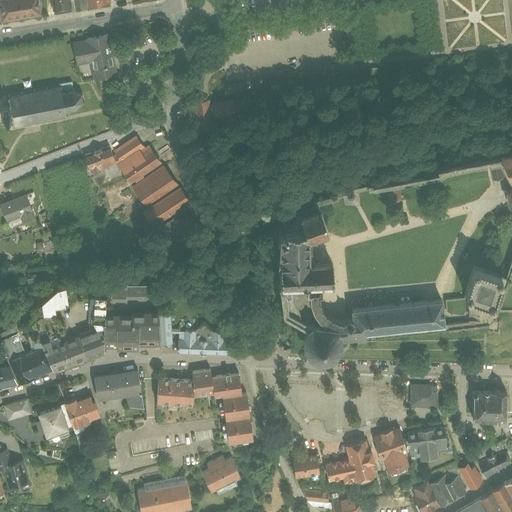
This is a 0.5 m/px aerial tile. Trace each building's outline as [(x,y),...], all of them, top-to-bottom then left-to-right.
[(0,0),(0,17),(38,12),(36,0),(0,0)] [(49,0),(51,10),(70,7),(68,0),(49,0)] [(116,76),(107,33),(71,40),(78,76),(81,75),(82,81),(92,79),(92,81),(116,76)] [(384,87),(382,73),(358,75),(359,89),(384,87)] [(2,118),(12,116),(14,128),(17,127),(16,125),(26,123),(27,125),(29,125),(29,122),(39,121),(40,123),(42,123),(41,120),(51,118),(52,121),(54,121),(54,118),(65,116),(67,118),(68,116),(66,115),(66,111),(76,109),(76,112),(78,111),(77,108),(82,103),(84,104),(85,102),(82,101),(81,95),(83,94),(82,92),(79,94),(73,91),(74,88),(73,81),(60,83),(61,86),(59,88),(49,90),(48,87),(46,88),(46,90),(36,92),(36,89),(34,90),(34,92),(24,94),(23,92),(21,92),(21,95),(11,96),(11,94),(8,94),(10,106),(0,108),(2,118)] [(243,84),(228,85),(229,93),(244,92),(243,84)] [(208,104),(208,100),(193,101),(195,132),(210,131),(208,104)] [(236,102),(211,104),(212,116),(237,114),(236,102)] [(190,207),(148,148),(145,151),(134,136),(110,153),(114,165),(147,210),(141,214),(154,233),(190,207)] [(91,154),(83,157),(89,174),(114,165),(110,153),(108,148),(99,151),(98,149),(90,153),(91,154)] [(511,154),(494,157),(511,184),(511,183),(511,154)] [(489,166),(491,177),(502,176),(496,165),(489,166)] [(401,180),(386,181),(388,196),(402,195),(401,180)] [(34,220),(24,195),(0,204),(0,212),(5,226),(18,220),(20,225),(34,220)] [(302,314),(310,319),(339,328),(352,327),(352,325),(435,318),(433,294),(337,301),(338,311),(333,311),(327,310),(320,308),(315,304),(312,297),(310,291),(313,291),(313,280),(327,279),(326,244),(308,244),(308,229),(326,223),(325,220),(317,195),(295,202),(300,218),(296,219),(279,221),(269,225),(270,279),(291,280),(291,291),(294,291),(294,297),(295,304),(298,309),(302,314)] [(467,290),(490,298),(500,270),(473,261),(463,288),(467,290)] [(124,294),(146,295),(146,283),(124,283),(124,286),(110,286),(110,297),(124,297),(124,294)] [(66,301),(63,285),(55,286),(39,300),(41,313),(53,311),(51,303),(66,301)] [(102,316),(102,311),(103,295),(91,294),(90,316),(94,322),(102,316)] [(135,341),(155,341),(155,307),(129,308),(129,310),(102,311),(102,316),(101,330),(101,341),(113,341),(113,345),(135,345),(135,341)] [(158,344),(170,344),(169,330),(169,327),(167,309),(156,309),(158,344)] [(175,352),(227,353),(227,345),(227,338),(220,338),(220,327),(209,327),(201,317),(192,327),(181,327),(169,327),(169,330),(176,331),(176,337),(175,337),(175,352)] [(339,334),(339,328),(310,319),(302,318),(300,321),(297,327),(297,334),(300,341),(305,347),(313,351),(321,351),(330,348),(336,342),(337,338),(339,334)] [(85,354),(101,348),(101,341),(101,330),(98,322),(77,331),(85,354)] [(0,328),(0,338),(6,355),(18,382),(30,377),(29,375),(51,366),(41,341),(22,348),(13,324),(0,328)] [(39,337),(38,335),(35,327),(27,330),(31,340),(39,337)] [(86,356),(85,354),(77,331),(50,341),(46,333),(38,335),(39,337),(41,341),(51,366),(52,369),(86,356)] [(0,384),(15,381),(7,361),(0,362),(0,384)] [(220,393),(240,390),(237,369),(210,373),(209,362),(190,364),(191,376),(190,393),(211,390),(212,394),(220,393)] [(135,364),(91,370),(95,395),(123,391),(127,403),(141,404),(135,364)] [(191,376),(156,374),(155,398),(190,400),(190,393),(191,376)] [(435,381),(407,380),(407,404),(435,405),(435,381)] [(504,386),(470,386),(470,387),(470,399),(470,414),(504,414),(504,386)] [(240,390),(220,393),(223,415),(248,412),(244,389),(240,390)] [(61,395),(62,398),(70,421),(98,412),(92,394),(90,395),(88,390),(74,395),(72,391),(61,395)] [(24,396),(2,403),(6,418),(29,412),(24,396)] [(64,423),(70,421),(62,398),(34,408),(42,431),(45,430),(47,437),(67,431),(64,423)] [(248,412),(223,415),(227,439),(251,436),(248,412)] [(378,454),(379,453),(384,465),(406,457),(402,445),(405,444),(397,422),(389,425),(388,422),(376,427),(377,429),(369,432),(378,454)] [(442,423),(405,428),(408,453),(445,448),(442,423)] [(364,434),(342,439),(346,452),(322,458),(326,475),(340,475),(372,467),(369,454),(372,454),(369,442),(366,443),(364,434)] [(6,445),(0,447),(0,463),(1,463),(8,484),(29,477),(22,455),(11,459),(6,445)] [(502,446),(475,457),(484,474),(508,458),(502,446)] [(306,451),(289,453),(292,473),(317,469),(314,450),(306,451)] [(199,468),(208,488),(239,473),(229,454),(223,457),(221,452),(215,455),(204,460),(207,465),(199,468)] [(458,470),(466,483),(481,475),(473,461),(458,470)] [(134,484),(139,511),(189,503),(183,469),(140,477),(141,483),(134,484)] [(511,471),(501,478),(511,497),(511,471)] [(428,479),(439,501),(464,488),(456,473),(443,479),(439,473),(428,479)] [(412,494),(421,510),(438,501),(425,477),(411,485),(415,493),(412,494)] [(511,497),(501,478),(488,486),(502,507),(511,500),(511,497)] [(328,487),(303,486),(302,490),(306,497),(310,497),(310,504),(330,505),(331,511),(359,511),(358,505),(355,492),(351,493),(328,497),(327,497),(328,487)] [(502,507),(488,486),(477,492),(489,511),(497,511),(503,509),(502,507)] [(487,511),(477,492),(450,507),(450,508),(452,511),(487,511)]
